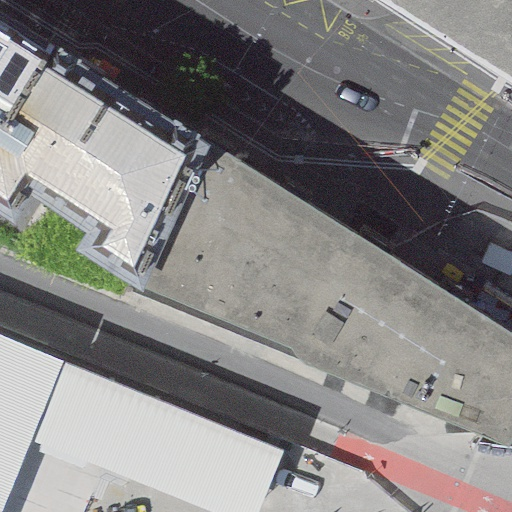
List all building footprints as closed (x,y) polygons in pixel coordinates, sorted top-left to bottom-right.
[(381,0),(404,13),(412,0),(381,0)] [(511,0),(412,0),(404,13),(511,79),(511,0)] [(0,177),(76,56),(0,9),(0,177)] [(172,315),(234,154),(76,56),(0,177),(0,218),(36,242),(54,216),(114,253),(103,270),(172,315)] [(511,327),(394,253),(234,154),(172,315),(511,443),(511,327)] [(209,511),(258,511),(284,450),(0,334),(0,511),(2,511),(32,441),(209,511)]
